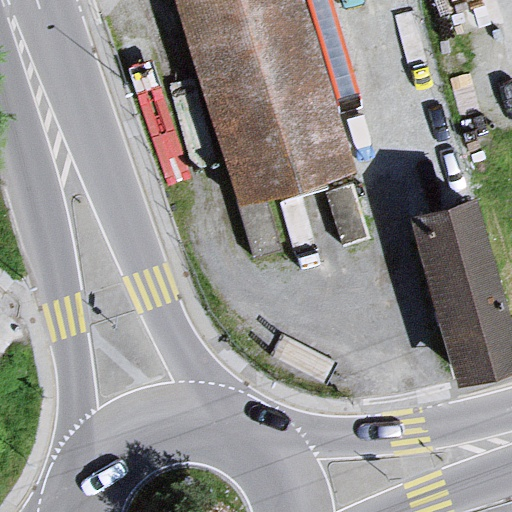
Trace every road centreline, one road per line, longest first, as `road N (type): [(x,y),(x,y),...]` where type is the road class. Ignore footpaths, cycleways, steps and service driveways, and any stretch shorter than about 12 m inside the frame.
road 1 (tertiary): [(7,2),(74,313),(78,470)]
road 2 (tertiary): [(226,414),(184,363),(7,2)]
road 3 (tertiary): [(511,427),(410,439),(262,435)]
road 4 (tertiary): [(226,414),(175,407),(141,415),(98,442),(78,470)]
road 5 (tertiary): [(384,511),(511,449)]
